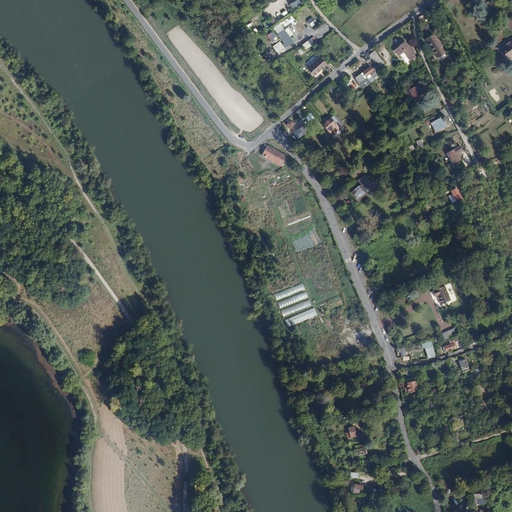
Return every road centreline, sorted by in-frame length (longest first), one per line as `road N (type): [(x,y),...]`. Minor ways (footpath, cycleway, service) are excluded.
road 1 (track): [(0,189),(73,243),(145,343),(185,447),(185,511)]
road 2 (residential): [(272,129),(323,199),(390,367)]
road 3 (residential): [(272,129),(251,145),(231,138),(125,0)]
road 4 (residential): [(431,0),(272,129)]
road 5 (residential): [(390,367),(407,445),(439,511)]
road 6 (unclassified): [(390,367),(432,362),(511,329)]
